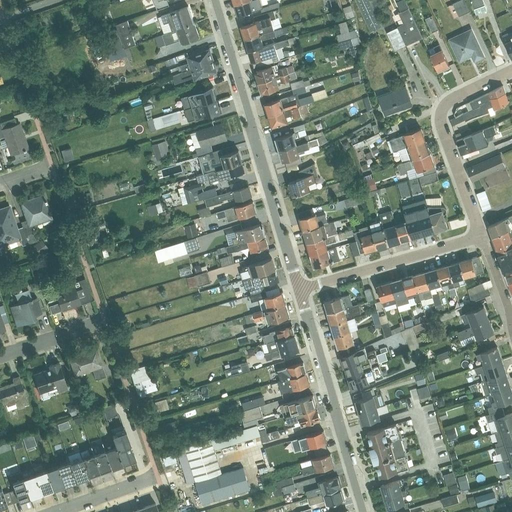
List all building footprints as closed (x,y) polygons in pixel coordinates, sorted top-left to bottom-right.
[(168,0),(169,1),(170,0),(153,0),(155,4),(155,5),(157,11),(169,7),(167,1),(168,0)] [(238,16),(262,8),(259,0),(251,0),(235,6),(238,16)] [(401,13),(408,9),(404,0),(397,4),(401,13)] [(463,0),(462,0),(453,4),(459,17),(469,12),(463,0)] [(470,0),(476,15),(487,11),(482,0),(470,0)] [(277,4),(266,7),(268,13),(274,11),(279,10),(277,4)] [(343,9),(347,20),(355,17),(351,6),(343,9)] [(159,18),(164,35),(194,24),(188,7),(159,18)] [(405,47),(422,39),(408,9),(401,13),(399,14),(404,25),(397,28),(397,29),(405,46),(405,47)] [(245,40),(274,31),(271,20),(276,19),(274,11),(268,13),(254,17),(256,23),(241,28),(245,40)] [(103,14),(96,16),(99,25),(106,22),(103,14)] [(425,19),(432,33),(438,31),(432,17),(425,19)] [(20,22),(15,24),(20,38),(25,36),(24,34),(27,33),(26,32),(28,31),(26,25),(22,26),(20,22)] [(128,22),(116,26),(118,31),(124,50),(129,48),(136,46),(128,22)] [(338,24),(341,35),(349,33),(346,22),(338,24)] [(180,44),(199,37),(194,24),(164,35),(155,39),(158,48),(166,45),(166,46),(179,42),(180,44)] [(245,40),(249,52),(264,47),(262,41),(288,34),(287,27),(274,31),(245,40)] [(405,46),(397,29),(387,33),(395,51),(405,46)] [(474,62),(484,57),(471,29),(449,39),(460,62),(472,56),(474,62)] [(115,61),(127,57),(124,50),(118,31),(106,34),(115,61)] [(349,33),(351,40),(353,47),(359,45),(355,31),(349,33)] [(351,40),(349,33),(341,35),(337,36),(338,44),(351,40)] [(252,63),(277,56),(276,50),(296,44),(294,38),(264,47),(249,52),(252,63)] [(338,44),(340,50),(353,47),(351,40),(338,44)] [(438,72),(449,67),(439,45),(428,51),(438,72)] [(129,48),(124,50),(127,57),(128,61),(133,59),(129,48)] [(171,77),(172,76),(212,62),(209,51),(187,58),(188,64),(169,71),(171,77)] [(176,58),(164,62),(166,67),(178,63),(176,58)] [(194,81),(216,73),(212,62),(172,76),(175,85),(193,78),(194,81)] [(153,63),(146,66),(148,73),(155,70),(153,63)] [(255,72),(259,84),(295,73),(293,66),(279,71),(277,66),(255,72)] [(262,95),(280,90),(278,85),(297,79),(295,73),(259,84),(262,95)] [(358,73),(352,75),(354,83),(360,81),(358,73)] [(303,81),(291,84),(292,91),(304,87),(311,85),(309,81),(303,83),(303,81)] [(181,98),(185,111),(217,101),(213,87),(181,98)] [(304,87),(292,91),(294,96),(306,93),(304,87)] [(385,117),(412,107),(410,101),(411,101),(406,87),(378,97),(385,117)] [(465,105),(469,112),(506,94),(503,87),(465,105)] [(265,105),(269,117),(306,105),(328,99),(326,90),(311,94),(312,96),(296,101),(295,96),(265,105)] [(499,108),(509,103),(506,94),(469,112),(450,121),(452,127),(485,114),(486,117),(490,116),(491,117),(496,116),(495,114),(500,111),(499,108)] [(146,104),(159,100),(155,96),(150,95),(146,98),(146,104)] [(189,123),(221,113),(217,101),(185,111),(189,123)] [(153,103),(144,106),(148,121),(152,120),(150,109),(154,108),(153,103)] [(272,128),(288,123),(287,118),(292,117),(293,120),(301,118),(301,115),(309,113),(306,105),(269,117),(272,128)] [(358,118),(361,125),(367,121),(364,115),(358,118)] [(12,156),(28,150),(20,124),(17,125),(15,119),(0,124),(0,140),(5,138),(12,156)] [(487,143),(495,140),(493,136),(496,135),(494,129),(499,127),(499,126),(504,124),(503,122),(472,135),(477,149),(488,146),(487,143)] [(210,145),(226,141),(221,125),(196,132),(197,133),(191,134),(198,157),(213,153),(210,145)] [(275,139),(279,151),(317,139),(324,136),(323,132),(309,136),(308,135),(300,138),(299,134),(305,132),(303,125),(294,128),(296,134),(275,139)] [(398,151),(425,141),(421,129),(387,142),(391,153),(398,151)] [(455,136),(457,141),(472,135),(470,129),(455,136)] [(381,139),(379,134),(366,141),(368,146),(381,139)] [(477,149),(472,135),(457,141),(463,159),(470,157),(468,153),(477,149)] [(285,162),(300,157),(320,151),(318,146),(320,146),(319,146),(327,142),(324,136),(317,139),(279,151),(283,163),(285,162)] [(398,151),(403,163),(430,154),(425,141),(398,151)] [(166,142),(153,146),(157,162),(168,159),(166,153),(169,153),(166,142)] [(74,160),(71,149),(61,152),(64,163),(74,160)] [(198,157),(204,175),(242,164),(238,152),(223,156),(222,150),(213,153),(198,157)] [(419,178),(436,172),(430,154),(403,163),(397,166),(398,167),(394,168),(396,174),(400,173),(401,176),(407,174),(409,181),(419,178)] [(484,189),(510,180),(501,156),(467,170),(471,179),(479,176),(484,189)] [(300,157),(285,162),(287,168),(302,164),(300,157)] [(242,174),(245,173),(242,164),(204,175),(196,177),(198,184),(210,180),(211,183),(238,175),(238,177),(243,176),(242,174)] [(362,172),(368,170),(366,164),(360,166),(362,172)] [(318,178),(314,165),(299,172),(301,179),(297,180),(297,181),(289,184),(293,197),(311,192),(309,185),(316,183),(315,179),(318,178)] [(387,170),(381,172),(384,181),(390,179),(387,170)] [(436,172),(419,178),(422,186),(439,181),(436,172)] [(372,175),(364,176),(366,191),(374,190),(372,175)] [(351,181),(353,188),(362,185),(360,178),(351,181)] [(128,184),(119,187),(121,192),(129,189),(128,184)] [(205,200),(218,196),(216,189),(204,192),(198,195),(197,191),(202,190),(201,184),(183,188),(188,204),(205,200)] [(236,202),(252,198),(248,187),(218,196),(205,200),(207,208),(198,211),(200,218),(211,215),(209,207),(223,203),(223,201),(234,198),(236,202)] [(485,191),(476,194),(483,212),(492,209),(485,191)] [(73,195),(70,196),(75,210),(78,209),(73,195)] [(32,226),(52,220),(44,196),(21,204),(27,221),(22,223),(23,228),(29,245),(38,242),(32,226)] [(361,196),(344,201),(346,209),(364,204),(362,200),(361,196)] [(423,202),(421,196),(412,198),(414,204),(423,202)] [(344,201),(334,203),(336,212),(346,209),(344,201)] [(228,223),(256,214),(253,202),(217,213),(218,220),(226,217),(228,223)] [(163,212),(161,204),(150,207),(151,209),(147,210),(149,216),(163,212)] [(435,233),(447,229),(443,216),(445,215),(446,214),(446,213),(446,212),(446,211),(446,209),(445,208),(444,208),(443,207),(441,207),(432,208),(430,207),(428,207),(427,208),(435,233)] [(0,247),(21,241),(23,247),(29,245),(23,228),(17,230),(10,208),(0,211),(0,247)] [(298,214),(303,232),(327,224),(325,215),(317,217),(316,214),(312,216),(310,211),(298,214)] [(401,243),(395,225),(391,212),(380,215),(384,229),(389,246),(401,243)] [(63,215),(54,218),(56,227),(66,225),(63,215)] [(511,216),(488,227),(492,239),(511,229),(511,216)] [(131,221),(130,217),(115,221),(116,226),(131,221)] [(307,244),(335,236),(337,235),(334,222),(327,224),(303,232),(307,244)] [(378,250),(389,246),(384,229),(382,229),(380,222),(370,226),(378,250)] [(401,243),(412,239),(407,222),(395,225),(401,243)] [(95,224),(84,227),(86,233),(97,230),(95,224)] [(185,228),(188,240),(199,237),(195,225),(185,228)] [(232,240),(234,246),(265,236),(262,225),(234,233),(236,239),(232,240)] [(378,250),(370,226),(359,230),(360,232),(354,233),(356,242),(360,255),(378,250)] [(418,227),(411,229),(414,239),(421,237),(418,227)] [(498,254),(511,247),(511,238),(511,237),(511,229),(492,239),(498,254)] [(251,253),(268,248),(265,236),(234,246),(217,251),(218,255),(227,252),(228,255),(249,248),(251,253)] [(307,244),(310,256),(328,250),(327,246),(337,243),(335,236),(307,244)] [(196,239),(184,243),(187,254),(200,250),(196,239)] [(49,250),(42,241),(34,247),(34,248),(33,250),(38,257),(40,255),(41,256),(49,250)] [(356,242),(350,244),(354,257),(360,255),(356,242)] [(155,251),(159,263),(187,254),(184,243),(155,251)] [(505,276),(511,272),(511,247),(498,254),(505,276)] [(332,263),(339,261),(336,248),(328,250),(310,256),(314,268),(322,266),(323,267),(332,264),(332,263)] [(76,254),(68,250),(64,258),(73,262),(76,254)] [(232,256),(220,259),(222,268),(234,264),(232,256)] [(464,279),(484,273),(479,257),(459,263),(464,279)] [(241,273),(243,281),(275,271),(272,260),(242,268),(243,272),(241,273)] [(464,279),(459,263),(448,266),(454,288),(466,285),(464,279)] [(456,296),(454,288),(448,266),(436,270),(441,286),(443,292),(449,290),(451,298),(456,296)] [(190,267),(179,270),(181,277),(192,274),(190,267)] [(441,286),(436,270),(425,273),(434,303),(435,307),(442,305),(439,293),(437,293),(435,287),(441,286)] [(264,287),(279,283),(275,271),(243,281),(246,291),(249,290),(252,297),(265,293),(264,287)] [(189,289),(197,286),(198,288),(211,284),(207,273),(194,276),(194,277),(187,279),(189,289)] [(422,306),(434,303),(425,273),(413,276),(421,302),(422,306)] [(225,275),(218,276),(220,285),(227,283),(225,275)] [(421,302),(413,276),(402,280),(408,299),(414,298),(416,303),(421,302)] [(409,304),(408,299),(402,280),(391,283),(397,304),(398,307),(409,304)] [(490,281),(468,290),(472,303),(490,296),(488,288),(492,287),(490,281)] [(397,304),(391,283),(377,287),(384,308),(397,304)] [(62,312),(81,306),(74,284),(54,290),(62,312)] [(370,290),(364,291),(367,302),(374,300),(370,290)] [(37,321),(36,317),(42,315),(37,299),(32,300),(30,294),(24,293),(17,300),(18,305),(10,307),(17,327),(37,321)] [(259,301),(262,312),(285,305),(282,293),(267,298),(265,293),(252,297),(250,297),(252,303),(259,301)] [(324,303),(328,315),(353,307),(349,295),(332,301),(330,300),(326,301),(325,303),(324,303)] [(269,324),(289,318),(285,305),(262,312),(245,317),(247,325),(264,320),(263,317),(266,316),(269,324)] [(331,326),(348,321),(347,319),(361,314),(358,306),(353,307),(328,315),(331,326)] [(470,322),(472,327),(489,320),(484,307),(461,316),(465,324),(470,322)] [(381,324),(379,317),(378,314),(372,315),(374,326),(381,324)] [(401,333),(405,331),(403,323),(399,324),(400,327),(391,331),(389,324),(388,324),(386,315),(379,317),(381,324),(382,328),(385,339),(401,333)] [(126,317),(115,321),(119,335),(131,332),(126,317)] [(413,320),(404,322),(406,328),(414,326),(413,320)] [(463,346),(494,333),(489,320),(472,327),(457,334),(463,346)] [(331,326),(335,338),(351,333),(348,321),(331,326)] [(424,323),(413,328),(415,334),(427,330),(424,323)] [(257,326),(244,330),(246,336),(258,332),(257,326)] [(263,337),(265,345),(295,336),(292,327),(270,334),(270,335),(263,337)] [(411,352),(421,349),(420,347),(417,339),(415,334),(413,328),(405,331),(401,333),(405,343),(407,343),(411,352)] [(340,357),(356,351),(351,333),(335,338),(340,357)] [(247,336),(237,339),(238,345),(249,342),(247,336)] [(267,361),(299,352),(295,336),(265,345),(262,346),(267,361)] [(424,336),(417,339),(420,347),(422,345),(421,342),(425,341),(424,336)] [(482,359),(484,366),(501,361),(497,348),(477,354),(479,360),(482,359)] [(96,382),(106,379),(97,351),(70,360),(76,378),(93,372),(96,382)] [(448,351),(435,357),(437,362),(451,357),(448,351)] [(348,378),(368,370),(380,365),(376,352),(345,363),(346,366),(343,367),(344,368),(345,368),(348,378)] [(394,360),(386,363),(389,371),(395,369),(394,367),(397,366),(394,360)] [(483,382),(506,374),(501,361),(484,366),(475,369),(477,375),(481,373),(483,382)] [(225,372),(227,379),(250,372),(247,362),(232,367),(232,369),(225,372)] [(58,394),(68,391),(59,364),(50,367),(51,371),(34,376),(42,400),(44,401),(50,399),(50,398),(49,392),(57,389),(58,394)] [(278,371),(281,382),(306,374),(303,364),(278,371)] [(131,376),(134,385),(152,379),(149,366),(131,372),(132,376),(131,376)] [(370,378),(368,370),(348,378),(339,381),(341,389),(355,384),(357,390),(367,386),(365,380),(370,378)] [(432,372),(427,373),(430,382),(435,381),(432,372)] [(281,394),(310,386),(306,374),(281,382),(278,383),(281,394)] [(423,374),(415,376),(418,387),(426,384),(423,374)] [(486,396),(491,394),(510,388),(506,374),(483,382),(482,382),(486,396)] [(24,407),(28,406),(25,398),(28,397),(26,390),(25,390),(23,390),(19,378),(14,380),(13,380),(13,381),(13,382),(14,386),(10,387),(9,386),(8,386),(0,388),(0,400),(2,400),(4,405),(4,406),(5,406),(6,406),(8,412),(17,409),(17,410),(18,411),(19,411),(20,411),(25,409),(24,407)] [(152,379),(134,385),(139,400),(146,398),(146,396),(158,391),(154,379),(152,379)] [(436,383),(430,386),(432,392),(438,389),(436,383)] [(430,397),(428,387),(417,390),(420,400),(430,397)] [(501,405),(511,401),(511,393),(510,388),(491,394),(493,401),(491,402),(492,407),(488,408),(490,414),(503,410),(501,405)] [(124,398),(121,389),(111,392),(112,393),(107,395),(110,402),(124,398)] [(175,396),(163,399),(164,405),(177,401),(175,396)] [(356,402),(359,414),(377,408),(379,407),(376,396),(356,402)] [(281,406),(284,418),(316,408),(313,397),(281,406)] [(232,415),(241,413),(260,407),(265,405),(263,398),(230,408),(232,415)] [(437,400),(439,408),(445,406),(443,398),(437,400)] [(81,411),(79,405),(74,407),(74,406),(67,408),(69,414),(70,414),(71,419),(77,417),(75,412),(81,411)] [(114,405),(103,409),(106,420),(118,417),(114,405)] [(241,413),(244,424),(263,418),(260,407),(241,413)] [(295,428),(320,421),(316,408),(284,418),(286,425),(294,423),(295,428)] [(363,425),(381,420),(377,408),(359,414),(363,425)] [(445,410),(437,412),(440,421),(448,419),(445,410)] [(494,421),(498,432),(511,427),(511,414),(505,416),(503,410),(490,414),(486,416),(488,422),(494,421)] [(90,416),(82,418),(84,425),(93,422),(90,416)] [(174,419),(165,422),(168,432),(177,430),(174,419)] [(56,422),(58,431),(69,429),(67,420),(56,422)] [(263,444),(280,438),(278,431),(267,434),(266,430),(264,430),(262,425),(258,427),(261,436),(263,444)] [(372,448),(400,440),(396,425),(367,434),(372,448)] [(196,484),(222,475),(215,451),(261,436),(258,427),(176,451),(188,486),(195,483),(196,484)] [(497,448),(511,443),(511,427),(498,432),(495,433),(498,443),(496,444),(497,448)] [(455,429),(446,431),(449,441),(458,438),(455,429)] [(45,440),(42,431),(33,434),(37,443),(45,440)] [(313,448),(325,444),(327,444),(323,432),(305,437),(298,440),(299,443),(282,449),(285,456),(313,448)] [(123,465),(135,461),(125,433),(113,437),(117,449),(123,465)] [(37,447),(33,435),(23,439),(27,451),(37,447)] [(23,448),(20,440),(11,443),(14,451),(23,448)] [(374,464),(376,463),(405,454),(406,451),(403,441),(400,440),(372,448),(370,448),(374,464)] [(501,453),(503,461),(511,458),(511,443),(497,448),(495,449),(497,455),(501,453)] [(0,454),(12,450),(9,444),(0,446),(0,454)] [(328,455),(325,444),(313,448),(316,459),(328,455)] [(123,465),(117,449),(106,453),(111,470),(123,465)] [(100,474),(111,470),(106,453),(94,456),(100,474)] [(380,477),(409,468),(407,462),(408,459),(407,455),(405,454),(376,463),(380,477)] [(304,476),(334,467),(330,455),(328,455),(316,459),(301,464),(302,469),(302,470),(304,476)] [(100,474),(94,456),(83,460),(89,478),(100,474)] [(511,458),(503,461),(502,462),(506,474),(509,473),(511,479),(511,458)] [(77,482),(89,478),(83,460),(71,465),(77,482)] [(283,461),(262,467),(264,473),(284,467),(283,461)] [(77,482),(71,465),(70,462),(58,467),(64,487),(77,482)] [(53,491),(46,471),(46,472),(43,465),(33,469),(42,495),(53,491)] [(53,491),(64,487),(58,467),(46,471),(53,491)] [(30,499),(42,495),(33,469),(21,473),(30,499)] [(222,475),(196,484),(202,505),(250,491),(244,469),(222,475)] [(30,499),(21,473),(10,477),(15,491),(9,493),(13,505),(30,499)] [(453,473),(443,476),(446,486),(456,483),(453,473)] [(466,475),(457,478),(460,487),(469,484),(466,475)] [(278,490),(282,488),(294,485),(292,478),(276,483),(278,490)] [(306,492),(308,499),(340,489),(340,486),(341,486),(339,478),(317,484),(319,488),(306,492)] [(381,487),(384,498),(402,493),(400,487),(402,486),(401,481),(381,487)] [(296,491),(294,485),(282,488),(284,495),(296,491)] [(457,485),(448,487),(451,496),(459,493),(457,485)] [(502,486),(497,488),(500,499),(505,498),(502,486)] [(0,509),(13,505),(9,493),(4,495),(2,489),(0,490),(0,509)] [(326,507),(344,501),(340,489),(308,499),(300,502),(302,508),(324,502),(326,507)] [(281,490),(273,492),(274,498),(283,496),(281,490)] [(388,510),(406,504),(403,497),(407,496),(406,492),(402,493),(384,498),(388,510)] [(494,493),(475,498),(478,508),(497,503),(494,493)] [(458,503),(456,496),(441,500),(443,507),(458,503)] [(473,497),(467,498),(469,508),(476,506),(473,497)]
